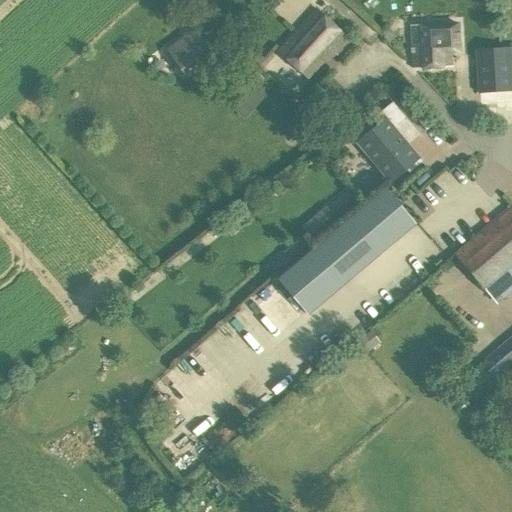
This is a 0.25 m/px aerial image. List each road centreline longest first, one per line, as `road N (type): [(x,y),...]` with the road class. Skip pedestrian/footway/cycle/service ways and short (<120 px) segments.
road 1 (unknown): [(511,166),(481,180),(231,386)]
road 2 (residential): [(327,0),(471,141),(511,163)]
